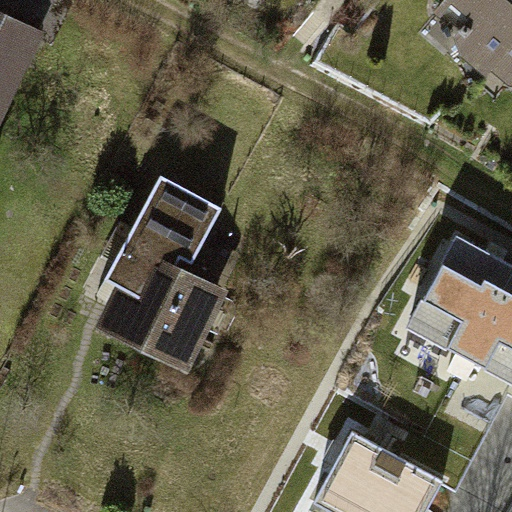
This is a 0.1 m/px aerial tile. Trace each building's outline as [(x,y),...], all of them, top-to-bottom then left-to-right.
[(442,45),(476,74),(511,30),(511,0),(471,0),(477,5),(442,45)] [(0,129),(47,34),(0,11),(0,189),(1,187),(0,186),(0,129)] [(511,30),(476,74),(511,104),(511,30)] [(217,210),(153,177),(100,277),(113,284),(91,327),(180,373),(224,290),(185,270),(217,210)] [(511,278),(511,264),(457,236),(409,327),(469,359),(511,278)] [(511,280),(470,359),(511,380),(511,280)] [(417,511),(436,478),(356,435),(318,504),(332,511),(417,511)]
